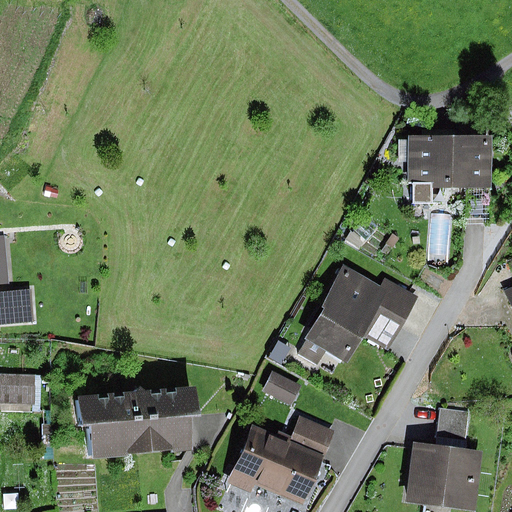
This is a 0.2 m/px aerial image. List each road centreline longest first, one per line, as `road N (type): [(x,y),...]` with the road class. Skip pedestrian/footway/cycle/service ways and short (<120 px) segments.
road 1 (residential): [(333,511),(496,240)]
road 2 (track): [(299,0),(389,94),(441,96),(511,61)]
